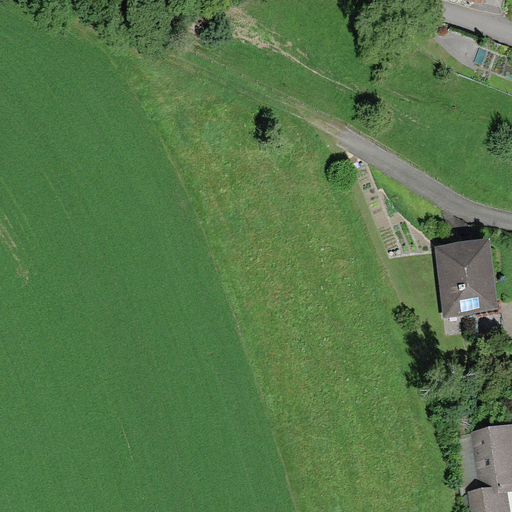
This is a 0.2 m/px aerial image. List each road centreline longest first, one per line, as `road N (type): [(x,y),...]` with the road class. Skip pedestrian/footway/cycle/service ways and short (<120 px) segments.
road 1 (track): [(313,118),(89,0)]
road 2 (residential): [(313,118),(457,202),(511,220)]
